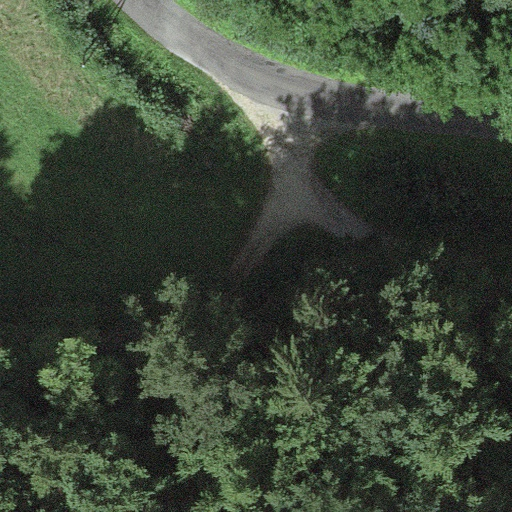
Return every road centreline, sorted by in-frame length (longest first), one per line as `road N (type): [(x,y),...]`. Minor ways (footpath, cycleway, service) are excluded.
road 1 (track): [(0,487),(42,481),(248,403),(341,346),(382,300),(392,257),(293,188)]
road 2 (unclassified): [(138,0),(181,46),(326,112),(511,135)]
road 3 (track): [(326,112),(281,216),(199,264),(0,279)]
